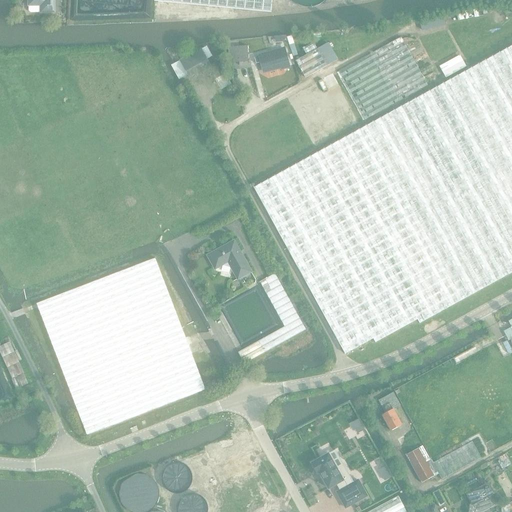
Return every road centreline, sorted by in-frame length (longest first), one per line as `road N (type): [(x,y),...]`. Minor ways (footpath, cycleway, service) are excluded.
road 1 (unclassified): [(345,375),(333,340),(215,134),(335,67)]
road 2 (unclassified): [(345,375),(511,292)]
road 3 (unclassified): [(78,458),(249,395)]
road 4 (unclassified): [(78,458),(0,303)]
road 5 (unclassified): [(305,511),(249,395)]
